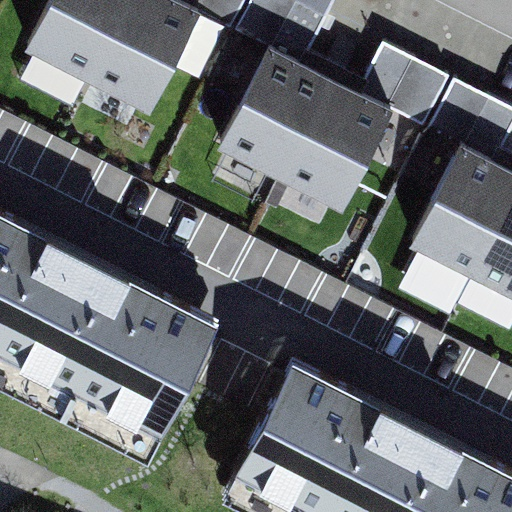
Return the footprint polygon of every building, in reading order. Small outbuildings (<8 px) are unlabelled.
[(48,0),(27,43),(153,105),(200,11),(232,27),(244,0),(48,0)] [(332,0),(248,0),(234,28),(267,44),(219,141),(345,203),(392,109),(423,124),(450,71),(383,38),(365,75),(309,47),(332,0)] [(511,124),(511,102),(453,73),(427,126),(459,142),(411,238),(511,287),(511,149),(502,145),(511,124)] [(219,318),(0,207),(0,378),(149,454),(219,318)] [(263,511),(511,511),(511,465),(291,353),(221,490),(263,511)]
